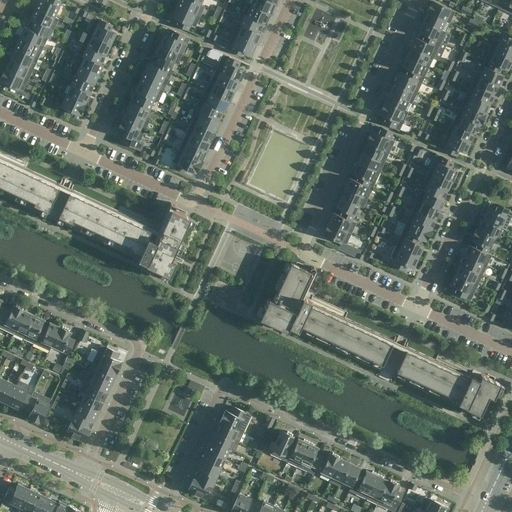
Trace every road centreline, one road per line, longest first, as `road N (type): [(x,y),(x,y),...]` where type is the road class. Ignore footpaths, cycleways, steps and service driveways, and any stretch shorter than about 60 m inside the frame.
road 1 (unclassified): [(487,506),(224,384),(163,511)]
road 2 (residential): [(417,0),(301,249),(419,306)]
road 3 (residential): [(290,0),(195,199),(84,150)]
road 4 (residential): [(511,107),(419,306)]
road 5 (residential): [(155,0),(84,150)]
road 6 (residential): [(0,277),(140,346)]
road 7 (unclassified): [(140,346),(82,475)]
